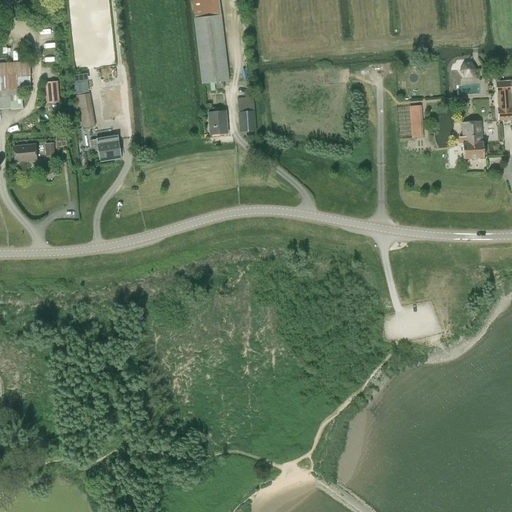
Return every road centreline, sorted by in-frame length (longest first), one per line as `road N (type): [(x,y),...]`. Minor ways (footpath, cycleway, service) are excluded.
road 1 (tertiary): [(0,254),(83,251),(249,211),(381,229)]
road 2 (tertiary): [(381,229),(511,236)]
